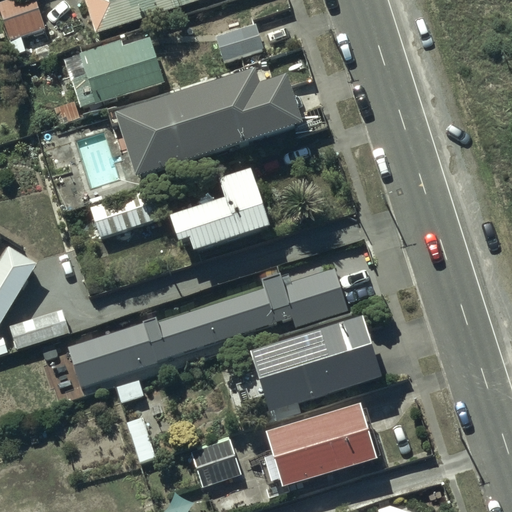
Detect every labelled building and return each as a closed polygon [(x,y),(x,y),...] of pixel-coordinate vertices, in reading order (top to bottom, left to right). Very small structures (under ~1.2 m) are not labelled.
[(15,0),(0,4),(0,7),(9,42),(44,33),(35,0),(15,0)] [(83,0),(95,36),(213,0),(83,0)] [(255,28),(215,38),(222,64),(262,53),(255,28)] [(64,62),(80,111),(162,86),(149,43),(123,51),(121,44),(64,62)] [(113,120),(132,182),(299,129),(284,82),(256,91),(251,76),(113,120)] [(187,243),(191,257),(269,234),(251,174),(216,185),(222,205),(168,221),(176,247),(187,243)] [(91,209),(100,240),(165,221),(156,190),(91,209)] [(0,323),(35,269),(7,251),(0,262),(0,323)] [(74,353),(85,389),(296,323),(299,333),(352,316),(338,272),(287,289),(285,282),(266,288),(267,293),(74,353)] [(10,330),(16,352),(69,336),(63,314),(10,330)] [(248,355),(267,418),(379,384),(361,322),(248,355)] [(263,439),(279,492),(374,464),(358,411),(263,439)] [(156,458),(145,428),(128,434),(138,465),(156,458)] [(240,477),(228,442),(190,455),(202,490),(240,477)]
